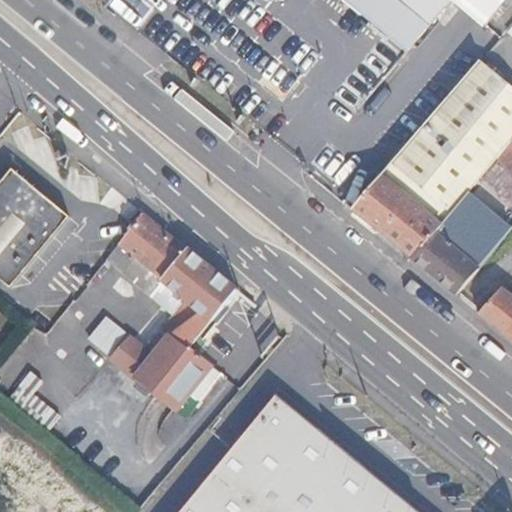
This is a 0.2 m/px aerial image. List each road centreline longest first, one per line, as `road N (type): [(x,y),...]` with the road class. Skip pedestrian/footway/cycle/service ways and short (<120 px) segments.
road 1 (secondary): [(0,38),(511,479)]
road 2 (secondary): [(511,393),(25,0)]
road 3 (unknown): [(177,511),(282,378)]
